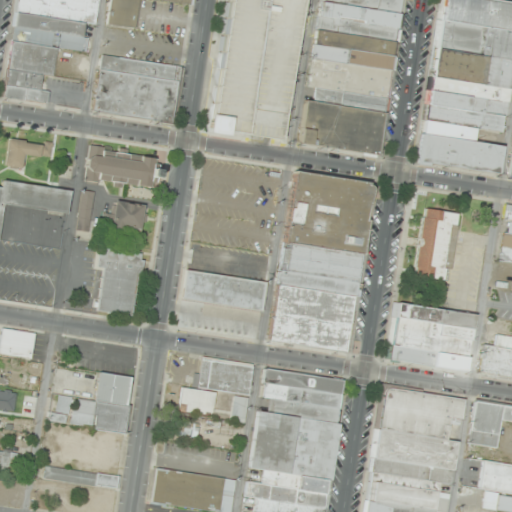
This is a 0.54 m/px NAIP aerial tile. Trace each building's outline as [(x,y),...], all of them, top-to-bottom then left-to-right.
[(11,12),(12,0),(96,0),(92,24),(81,22),(11,12)] [(107,0),(136,0),(132,28),(104,24),(107,0)] [(224,0),(298,0),(277,139),(265,137),(221,131),(221,133),(200,130),(203,111),(208,112),(224,0)] [(396,13),(397,0),(318,0),(318,1),(320,2),(396,13)] [(441,0),(497,0),(511,2),(511,31),(438,19),(441,0)] [(393,27),(396,13),(320,2),(317,16),(393,27)] [(12,26),(9,26),(11,12),(81,22),(79,37),(12,26)] [(391,41),(393,27),(317,16),(315,16),(313,29),(391,41)] [(511,31),(511,60),(434,47),(438,19),(511,31)] [(9,40),(12,26),(79,37),(86,38),(83,52),(54,47),(9,40)] [(389,55),(391,41),(313,29),(311,44),(389,55)] [(40,74),(50,75),(54,47),(9,40),(5,68),(40,74)] [(387,70),(389,55),(311,44),(309,58),(387,70)] [(511,60),(508,88),(429,75),(434,47),(511,60)] [(99,54),(178,66),(176,81),(97,69),(99,54)] [(309,58),(387,70),(383,98),(313,88),(305,87),(309,58)] [(5,68),(40,74),(38,89),(47,90),(45,103),(1,96),(5,68)] [(176,81),(170,122),(91,111),(97,69),(176,81)] [(508,88),(506,102),(427,89),(429,75),(508,88)] [(383,98),(381,111),(311,101),(313,88),(383,98)] [(506,102),(503,116),(500,115),(425,103),(427,89),(506,102)] [(381,111),(375,154),(296,142),(302,100),(311,101),(381,111)] [(500,115),(498,131),(474,127),(422,119),(425,103),(500,115)] [(474,127),(472,141),(417,132),(419,119),(422,119),(474,127)] [(472,141),(499,145),(495,173),(425,162),(425,165),(412,162),(417,132),(472,141)] [(24,155),(50,158),(52,143),(8,139),(5,167),(23,168),(24,155)] [(152,187),(156,155),(88,148),(85,180),(152,187)] [(269,341),(348,352),(373,182),(294,170),(269,341)] [(67,213),(70,189),(2,181),(1,187),(0,186),(0,236),(4,205),(67,213)] [(76,231),(89,232),(93,192),(80,191),(76,231)] [(103,230),(141,233),(143,204),(114,202),(113,215),(104,214),(103,230)] [(511,204),(506,204),(498,261),(511,262),(511,204)] [(413,277),(448,282),(456,213),(421,208),(413,277)] [(143,255),(99,248),(96,268),(104,269),(97,311),(132,317),(143,255)] [(180,300),(261,310),(265,281),(184,270),(180,300)] [(434,366),(435,353),(469,357),(474,313),(391,303),(385,360),(434,366)] [(34,333),(0,329),(0,332),(0,355),(32,359),(34,333)] [(511,379),(511,337),(495,335),(493,346),(481,345),(477,374),(511,379)] [(198,375),(193,374),(191,388),(248,394),(252,365),(200,359),(198,375)] [(326,511),(342,379),(263,370),(260,397),(270,398),(269,404),(298,408),(297,417),(255,411),(248,468),(261,470),(260,483),(245,481),(244,496),(254,497),(252,511),(326,511)] [(131,378),(98,373),(94,401),(74,398),(70,426),(122,434),(131,378)] [(463,398),(379,387),(361,511),(444,511),(447,490),(449,490),(456,441),(445,440),(448,424),(459,425),(463,398)] [(177,411),(212,415),(214,392),(180,388),(177,411)] [(64,424),(71,398),(56,394),(50,420),(64,424)] [(500,421),(511,422),(511,405),(473,400),(467,444),(496,448),(500,421)] [(195,437),(196,425),(172,422),(171,433),(195,437)] [(511,511),(511,464),(481,461),(478,489),(483,489),(481,509),(511,511)] [(117,489),(119,476),(44,466),(43,479),(117,489)] [(229,511),(234,479),(154,468),(149,503),(209,511),(229,511)]
